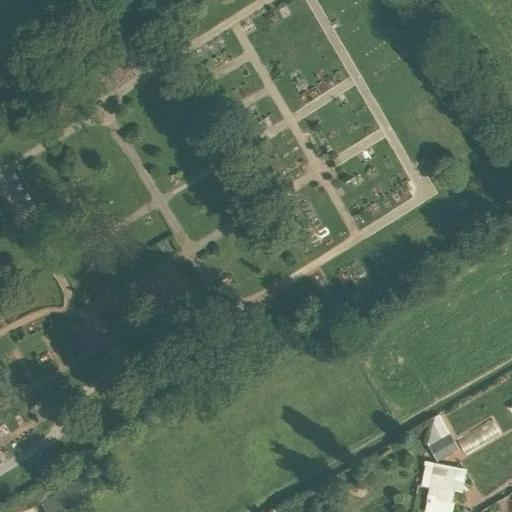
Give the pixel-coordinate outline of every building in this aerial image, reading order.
[(195,330),(177,342),(195,364),(207,357),(198,337),(196,332),(195,330)] [(236,365),(196,389),(207,405),(246,382),(236,365)] [(491,420),(457,440),(466,456),(500,436),(491,420)] [(447,437),(429,448),(437,461),(455,450),(447,437)] [(425,461),(424,464),(420,485),(429,487),(425,510),(435,511),(448,511),(453,489),(461,490),(466,469),(425,461)] [(68,472),(34,493),(41,505),(45,511),(62,511),(72,506),(112,482),(103,467),(75,484),(68,472)] [(34,493),(20,500),(1,511),(25,511),(41,505),(34,493)]
